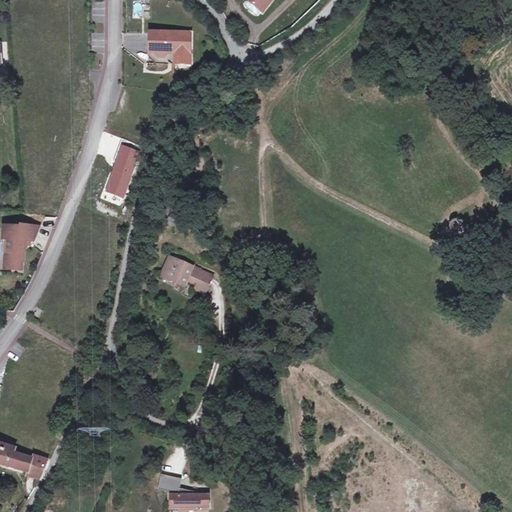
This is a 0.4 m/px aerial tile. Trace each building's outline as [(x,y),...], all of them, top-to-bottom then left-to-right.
[(261,11),(247,0),(244,4),(246,8),(254,15),(258,15),(261,11)] [(246,0),(247,0),(261,11),(263,13),(270,3),(266,0),(246,0)] [(191,65),(191,33),(157,33),(157,54),(175,55),(175,65),(191,65)] [(175,65),(175,55),(157,54),(157,64),(175,65)] [(464,229),(465,227),(464,226),(463,223),(461,221),(457,220),(454,221),(451,223),(451,225),(450,228),(450,230),(451,231),(452,234),(455,235),(456,235),(458,235),(460,235),(462,233),(464,232),(464,231),(464,229)] [(8,240),(7,268),(22,270),(23,262),(24,262),(26,241),(35,242),(40,227),(20,226),(20,227),(4,226),(3,240),(8,240)] [(195,284),(200,271),(169,258),(162,277),(183,286),(185,280),(195,284)] [(205,294),(212,276),(200,271),(195,284),(197,285),(194,290),(205,294)] [(33,459),(14,454),(16,450),(0,444),(0,464),(29,472),(28,476),(41,480),(49,460),(34,456),(33,459)] [(208,507),(208,496),(199,496),(199,493),(180,489),(182,480),(161,475),(158,490),(178,494),(178,496),(171,496),(172,508),(181,508),(181,510),(195,509),(195,508),(208,507)]
